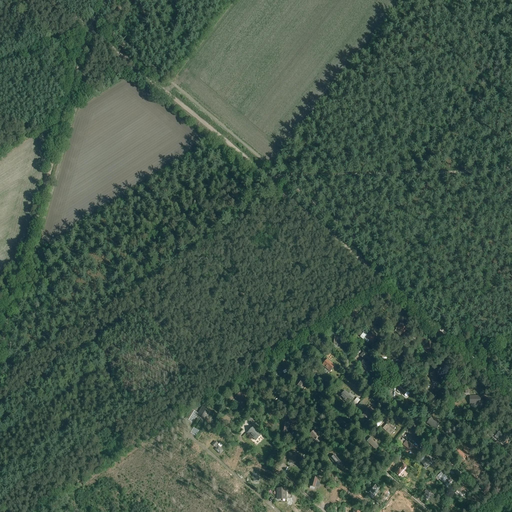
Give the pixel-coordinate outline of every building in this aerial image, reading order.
[(403,333),(409,328),(403,322),(398,328),(403,333)] [(373,344),(379,336),(371,330),(367,335),(363,332),(359,337),(367,343),(369,341),(373,344)] [(430,355),(436,347),(429,341),(423,348),(430,355)] [(365,359),(360,365),(369,373),(374,367),(365,359)] [(283,371),(289,369),(285,360),(279,362),(283,371)] [(330,372),(335,366),(327,360),(322,365),(330,372)] [(433,384),(439,383),(436,372),(434,373),(433,371),(430,372),(431,374),(433,384)] [(260,379),(266,385),(270,381),(263,375),(260,379)] [(300,378),(295,385),(300,388),(303,385),(305,381),(300,378)] [(408,392),(401,385),(400,384),(395,390),(404,397),(405,396),(409,392),(408,391),(408,392)] [(243,406),(249,398),(241,391),(235,398),(243,406)] [(348,404),(353,399),(345,391),(340,396),(348,404)] [(470,405),(481,405),(481,396),(469,397),(470,405)] [(197,416),(205,421),(211,411),(202,406),(197,416)] [(368,421),(372,416),(370,415),(371,413),(367,410),(362,416),(368,421)] [(260,428),(257,424),(249,416),(246,419),(254,427),(258,430),(260,428)] [(344,428),(347,425),(339,418),(336,423),(340,426),(341,426),(344,428)] [(435,430),(439,425),(431,418),(427,423),(435,430)] [(289,433),(290,424),(284,423),(282,432),(289,433)] [(388,423),(387,425),(383,429),(390,435),(394,431),(395,430),(388,423)] [(261,435),(254,428),(249,433),(255,440),(261,435)] [(315,441),(319,437),(314,431),(308,435),(311,438),(312,437),(315,441)] [(505,435),(500,431),(496,436),(504,442),(508,437),(505,435)] [(376,450),(380,446),(371,437),(367,441),(376,450)] [(410,451),(414,447),(407,440),(403,445),(410,451)] [(215,450),(220,455),(224,451),(218,446),(218,447),(216,445),(218,444),(215,441),(211,445),(214,448),(214,447),(216,449),(215,450)] [(455,451),(456,452),(455,453),(462,459),(465,455),(458,449),(458,450),(457,448),(455,451)] [(288,463),(298,464),(298,452),(289,452),(288,463)] [(336,466),(340,462),(335,455),(330,459),(336,466)] [(421,462),(425,468),(432,463),(428,457),(421,462)] [(399,477),(407,468),(400,462),(392,472),(399,477)] [(444,476),(440,480),(445,485),(447,483),(449,485),(453,482),(445,474),(444,476)] [(313,477),(310,486),(310,489),(314,490),(315,487),(315,486),(318,487),(319,487),(320,484),(319,483),(316,482),(317,479),(313,477)] [(372,498),(373,496),(374,496),(375,496),(376,494),(380,488),(374,484),(368,492),(371,494),(369,496),(372,498)] [(285,494),(286,494),(286,490),(285,490),(285,489),(277,489),(278,500),(285,499),(285,494)] [(457,496),(459,494),(461,496),(460,496),(462,498),(466,493),(462,489),(460,490),(459,489),(454,494),(457,496)] [(432,495),(430,493),(426,490),(424,492),(426,493),(422,497),(426,501),(432,495)]
